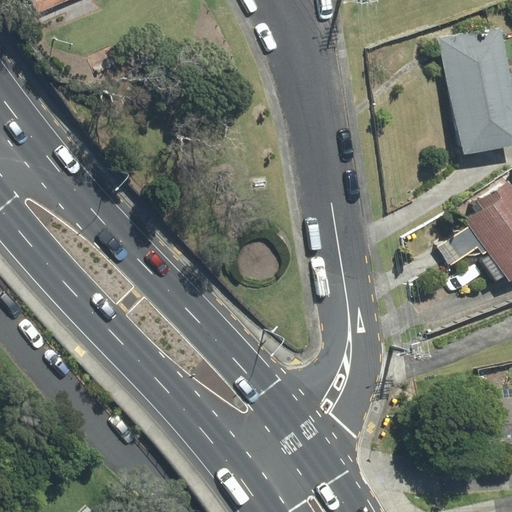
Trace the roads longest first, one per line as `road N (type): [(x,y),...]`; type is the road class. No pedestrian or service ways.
road 1 (residential): [(287,0),(308,59),(348,310),(345,365),(304,439)]
road 2 (primary): [(16,119),(304,439)]
road 3 (primary): [(245,481),(0,205)]
